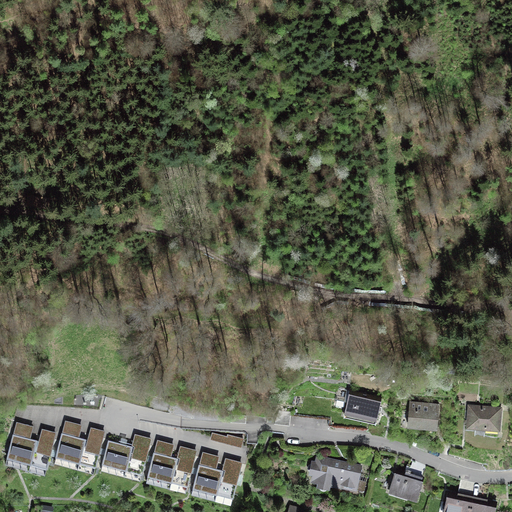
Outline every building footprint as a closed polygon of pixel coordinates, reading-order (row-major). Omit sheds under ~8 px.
[(379,399),(349,392),(344,415),(374,422),(379,399)] [(437,429),(439,403),(409,401),(408,427),(437,429)] [(500,430),(501,406),(467,404),(466,428),(500,430)] [(246,415),(231,414),(231,422),(246,423),(246,415)] [(330,427),(341,427),(341,418),(330,417),(330,419),(330,427)] [(32,436),(39,437),(41,426),(34,425),(32,436)] [(213,431),(211,439),(242,446),(244,438),(213,431)] [(51,442),(14,433),(8,459),(46,468),(51,442)] [(102,443),(63,433),(56,457),(95,468),(102,443)] [(149,451),(110,440),(104,465),(143,475),(149,451)] [(192,462),(154,454),(148,477),(187,486),(192,462)] [(356,493),(361,464),(316,455),(315,461),(311,460),(307,480),(317,482),(316,485),(356,493)] [(239,473),(198,465),(193,489),(233,498),(239,473)] [(416,502),(423,481),(395,471),(388,492),(416,502)] [(469,511),(472,499),(447,494),(443,511),(469,511)] [(472,499),(469,511),(495,511),(497,505),(472,499)]
